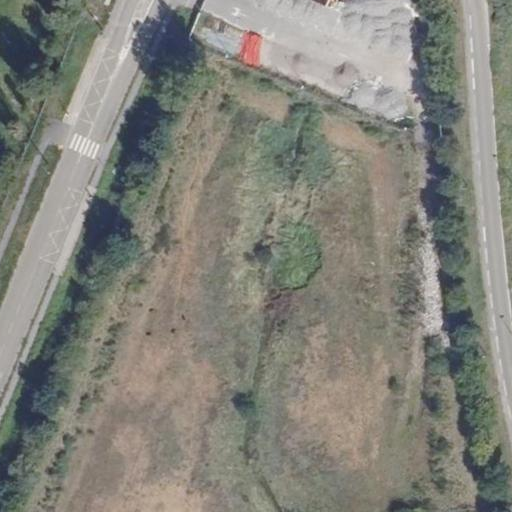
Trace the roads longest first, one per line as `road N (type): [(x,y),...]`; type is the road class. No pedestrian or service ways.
road 1 (secondary): [(470,0),(511,381)]
road 2 (residential): [(145,0),(0,352)]
